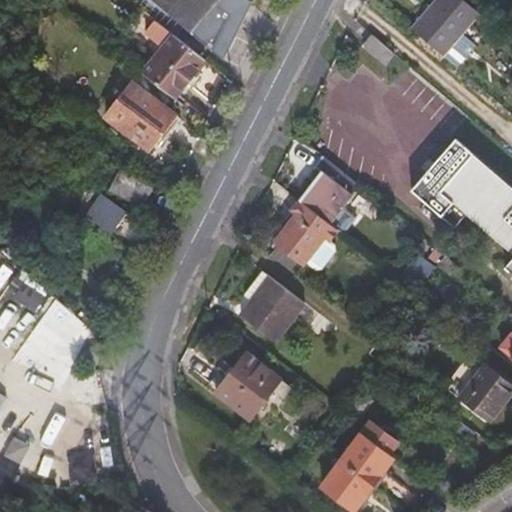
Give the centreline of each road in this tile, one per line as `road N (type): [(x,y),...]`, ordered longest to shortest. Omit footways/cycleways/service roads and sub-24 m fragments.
road 1 (residential): [(174,511),(141,435),(137,392),(146,337),(315,0)]
road 2 (unknown): [(347,0),(511,139)]
